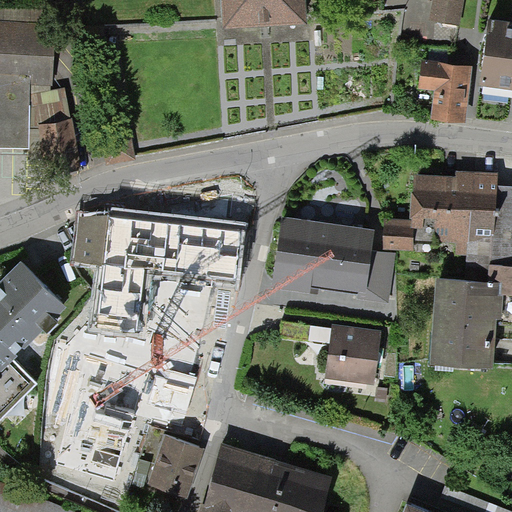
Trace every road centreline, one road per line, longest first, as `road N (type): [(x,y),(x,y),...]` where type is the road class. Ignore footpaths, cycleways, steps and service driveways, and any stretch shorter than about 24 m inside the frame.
road 1 (residential): [(273,149),(276,182),(189,511)]
road 2 (residential): [(0,232),(99,188),(273,149)]
road 3 (residential): [(273,149),(421,130),(511,143)]
